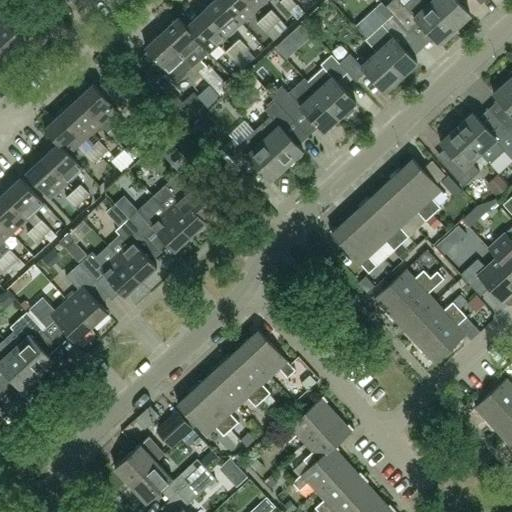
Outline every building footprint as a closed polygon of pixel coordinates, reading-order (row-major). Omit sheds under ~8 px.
[(242,23),(220,0),(214,0),(202,12),(226,38),(242,23)] [(220,0),(242,23),(258,9),(249,0),(220,0)] [(249,0),(258,9),(267,0),(249,0)] [(289,11),(297,5),(292,0),(281,0),(280,1),(289,11)] [(439,43),(455,28),(428,0),(410,0),(405,6),(399,0),(393,0),(386,7),(393,15),(408,30),(419,20),(439,43)] [(428,0),(455,28),(470,14),(457,0),(428,0)] [(264,16),(273,26),(281,19),(271,9),(264,16)] [(202,12),(187,26),(186,26),(202,44),(201,44),(208,52),(209,53),(226,38),(202,12)] [(0,13),(0,46),(7,54),(24,39),(0,13)] [(366,39),(377,51),(401,77),(418,62),(398,41),(409,32),(408,30),(393,15),(366,39)] [(257,22),(266,32),(273,26),(264,16),(257,22)] [(186,26),(187,26),(179,17),(162,32),(202,75),(209,69),(200,59),(208,52),(201,44),(202,44),(186,26)] [(202,75),(162,32),(146,47),(177,81),(186,73),(195,82),(202,75)] [(232,45),(241,55),(248,49),(239,39),(232,45)] [(241,55),(232,45),(225,52),(234,62),(241,55)] [(340,63),(348,72),(356,81),(366,72),(385,92),(401,77),(377,51),(361,65),(350,54),(340,63)] [(324,67),(308,81),(307,81),(340,117),(343,115),(347,117),(355,110),(354,105),(356,102),(338,82),(348,72),(340,63),(332,54),(321,64),(324,67)] [(340,117),(307,81),(308,81),(305,77),(288,93),(282,86),(271,95),(276,100),(293,119),(303,110),(324,132),(340,117)] [(511,81),(510,79),(493,94),(511,114),(511,124),(507,129),(511,134),(511,81)] [(77,99),(101,125),(118,110),(94,84),(77,99)] [(61,113),(85,139),(101,125),(77,99),(61,113)] [(295,121),(293,119),(276,100),(265,110),(271,116),(255,130),(287,166),(303,151),(284,130),(295,121)] [(490,164),(505,151),(511,158),(511,134),(507,129),(496,138),(473,112),(457,127),(481,154),(490,164)] [(69,154),(70,153),(85,139),(61,113),(45,128),(59,143),(59,142),(69,154)] [(118,142),(125,135),(116,126),(109,132),(118,142)] [(481,154),(457,127),(440,142),(459,163),(450,171),(464,186),(480,171),(471,162),(481,154)] [(233,139),(223,148),(223,149),(242,169),(252,160),(271,181),(287,166),(255,130),(239,145),(233,139)] [(93,147),(102,157),(109,150),(100,140),(93,147)] [(43,157),(66,183),(83,168),(70,153),(69,154),(59,142),(59,143),(43,157)] [(102,157),(93,147),(86,153),(95,163),(102,157)] [(66,183),(43,157),(27,172),(50,198),(66,183)] [(396,174),(434,214),(441,207),(433,198),(442,190),(413,159),(396,174)] [(198,189),(196,191),(179,173),(153,195),(191,236),(207,221),(203,217),(215,206),(198,189)] [(497,196),(509,186),(498,173),(486,184),(497,196)] [(137,199),(148,186),(135,174),(123,187),(137,199)] [(381,188),(409,220),(417,212),(426,221),(434,214),(396,174),(381,188)] [(4,193),(28,219),(45,204),(21,178),(4,193)] [(74,191),(83,200),(90,194),(82,184),(74,191)] [(365,203),(402,243),(409,236),(401,227),(409,220),(381,188),(365,203)] [(83,200),(74,191),(67,197),(76,207),(83,200)] [(0,196),(0,219),(12,233),(28,219),(4,193),(0,196)] [(129,218),(146,237),(154,229),(174,251),(191,236),(153,195),(129,218)] [(349,218),(377,249),(386,241),(394,250),(402,243),(365,203),(349,218)] [(120,235),(109,245),(141,281),(157,266),(138,244),(146,237),(129,218),(115,230),(120,235)] [(377,249),(349,218),(332,233),(369,273),(377,266),(369,256),(377,249)] [(0,244),(12,233),(0,219),(0,244)] [(36,226),(45,236),(52,230),(43,220),(36,226)] [(82,240),(96,229),(89,220),(75,231),(82,240)] [(45,236),(36,226),(29,232),(38,242),(45,236)] [(511,227),(490,248),(488,249),(496,258),(497,257),(511,273),(511,227)] [(79,263),(96,282),(105,274),(125,296),(141,281),(109,245),(97,256),(93,251),(80,263),(79,263)] [(4,255),(13,265),(20,259),(11,249),(4,255)] [(4,255),(0,258),(0,265),(6,271),(13,265),(4,255)] [(511,291),(511,273),(497,257),(496,258),(486,267),(478,258),(461,274),(481,296),(490,288),(502,301),(511,291)] [(68,300),(92,326),(108,311),(88,290),(96,282),(79,263),(66,276),(79,290),(68,300)] [(390,314),(431,277),(424,270),(415,278),(406,269),(375,298),(390,314)] [(390,314),(405,330),(436,302),(428,293),(445,278),(438,271),(431,277),(390,314)] [(75,341),(92,326),(68,300),(56,311),(43,297),(30,309),(47,327),(55,320),(75,341)] [(405,330),(420,346),(460,309),(453,302),(444,310),(436,302),(405,330)] [(460,309),(420,346),(435,363),(466,334),(458,325),(467,317),(460,309)] [(16,333),(7,341),(38,376),(54,361),(34,339),(44,330),(27,311),(10,327),(16,333)] [(242,345),(271,376),(279,368),(288,377),(296,370),(259,329),(242,345)] [(0,369),(2,368),(22,390),(38,376),(7,341),(0,347),(0,369)] [(226,359),(263,400),(271,393),(262,384),(271,376),(242,345),(226,359)] [(263,400),(226,359),(211,374),(239,405),(247,397),(256,407),(263,400)] [(211,374),(195,388),(232,429),(239,422),(231,413),(239,405),(211,374)] [(475,407),(490,424),(511,403),(511,384),(506,378),(475,407)] [(195,388),(178,404),(206,435),(216,427),(224,436),(232,429),(195,388)] [(305,443),(336,414),(321,397),(281,435),(288,443),(297,434),(305,443)] [(511,403),(490,424),(504,439),(511,431),(511,403)] [(172,447),(193,428),(177,410),(156,429),(172,447)] [(334,447),(340,442),(352,431),(336,414),(305,443),(313,451),(303,460),(310,466),(310,467),(333,446),(334,447)] [(115,467),(131,485),(157,461),(165,454),(149,436),(141,444),(140,443),(115,467)] [(348,462),(334,447),(333,446),(310,467),(310,466),(292,483),(300,491),(309,482),(317,491),(348,462)] [(180,475),(188,484),(206,467),(198,458),(180,475)] [(232,458),(225,469),(242,479),(249,468),(232,458)] [(157,461),(131,485),(147,503),(173,479),(157,461)] [(348,462),(317,491),(324,499),(315,508),(319,511),(325,511),(363,478),(348,462)] [(189,504),(216,479),(206,467),(188,484),(179,492),(189,504)] [(363,478),(325,511),(357,511),(377,494),(363,478)] [(377,494),(357,511),(389,511),(392,510),(377,494)]
